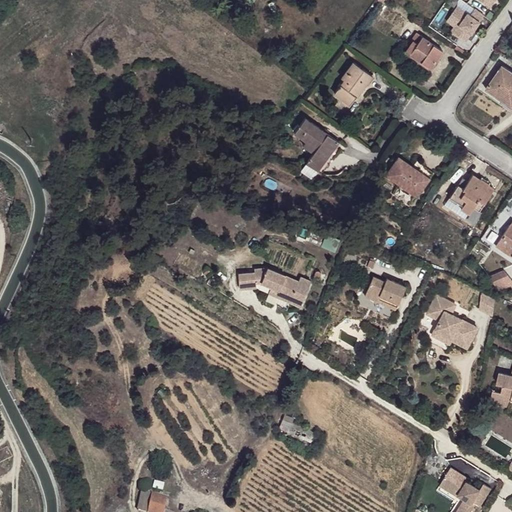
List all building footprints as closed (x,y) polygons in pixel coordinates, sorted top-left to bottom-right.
[(446,21),(453,24),(449,31),(467,40),(479,16),(455,4),(446,21)] [(281,23),(273,18),(270,25),(278,29),(281,23)] [(413,40),(405,51),(430,69),(443,51),(417,33),(412,40),(413,40)] [(457,45),(455,48),(462,53),(462,52),(464,53),(465,52),(457,45)] [(344,80),(334,93),(350,105),(372,76),(353,62),(341,78),(344,80)] [(511,71),(503,65),(486,89),(511,106),(511,71)] [(339,142),(305,118),(294,133),(306,141),(303,146),(314,153),(306,164),(317,171),(322,175),(338,151),(334,149),(339,142)] [(419,171),(398,156),(385,175),(417,198),(430,179),(419,171)] [(317,171),(306,164),(301,172),(312,179),(317,171)] [(423,165),(419,171),(430,179),(434,173),(423,165)] [(463,178),(449,198),(457,204),(458,202),(463,205),(461,209),(469,214),(473,207),(479,211),(494,188),(489,184),(490,183),(482,177),(480,179),(473,174),(468,181),(463,178)] [(457,204),(449,198),(444,206),(465,220),(469,214),(461,209),(463,205),(458,202),(457,204)] [(511,225),(510,224),(495,246),(511,257),(511,256),(511,225)] [(255,272),(239,274),(240,288),(256,287),(291,302),(292,299),(302,303),(311,281),(300,276),(298,280),(267,267),(255,268),(255,272)] [(488,278),(499,290),(511,284),(511,280),(504,270),(488,278)] [(365,295),(378,301),(380,295),(398,303),(406,286),(387,278),(385,282),(373,276),(365,295)] [(479,308),(492,315),(494,299),(481,292),(479,308)] [(427,313),(440,320),(435,329),(452,337),(451,339),(467,347),(477,327),(451,313),(449,312),(453,303),(436,294),(427,313)] [(380,295),(378,301),(396,309),(398,303),(380,295)] [(425,313),(420,324),(431,329),(436,319),(425,313)] [(452,337),(435,329),(429,340),(446,349),(451,339),(452,337)] [(490,403),(509,407),(510,404),(511,404),(511,374),(511,375),(500,372),(498,383),(511,386),(511,394),(493,390),(490,403)] [(294,418),(285,414),(279,427),(288,430),(285,437),(309,447),(316,432),(292,422),(294,418)] [(451,467),(442,481),(461,493),(459,495),(465,499),(459,508),(461,510),(459,511),(470,511),(474,507),(476,503),(481,506),(492,489),(484,483),(480,489),(468,481),(469,479),(451,467)] [(461,493),(442,481),(440,485),(458,496),(459,495),(461,493)] [(144,511),(148,511),(152,493),(141,491),(137,509),(144,511)] [(167,497),(152,493),(148,511),(163,511),(164,510),(167,497)]
